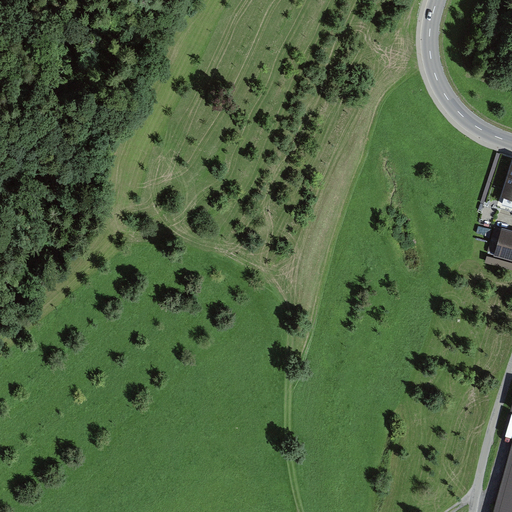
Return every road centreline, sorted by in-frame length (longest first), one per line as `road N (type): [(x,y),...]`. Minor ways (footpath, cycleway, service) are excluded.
road 1 (tertiary): [(511,143),(463,117),(436,79),(429,37),(438,0)]
road 2 (track): [(473,511),(511,368)]
